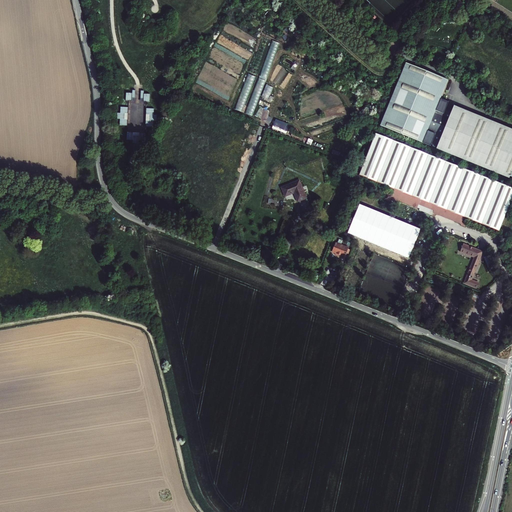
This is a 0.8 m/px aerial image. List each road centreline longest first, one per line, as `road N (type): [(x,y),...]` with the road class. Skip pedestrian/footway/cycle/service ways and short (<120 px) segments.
road 1 (residential): [(76,0),(97,93),(100,173),(118,208),(511,366)]
road 2 (primary): [(511,380),(485,511)]
